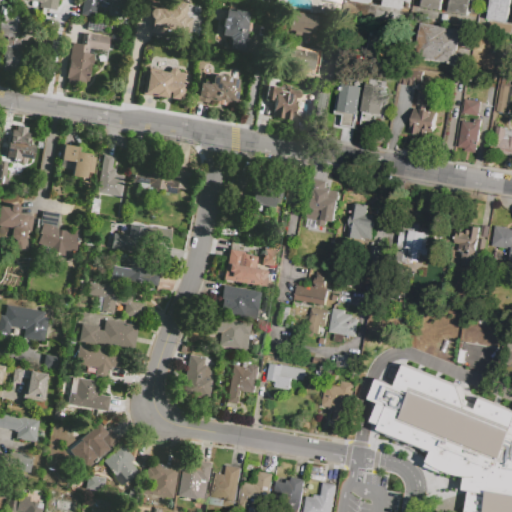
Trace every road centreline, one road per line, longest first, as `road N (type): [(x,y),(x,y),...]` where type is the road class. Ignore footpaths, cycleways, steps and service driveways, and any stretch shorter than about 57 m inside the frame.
road 1 (residential): [(511,186),(0,97)]
road 2 (residential): [(216,136),(195,269),(155,380),(155,414),(187,430),(351,460)]
